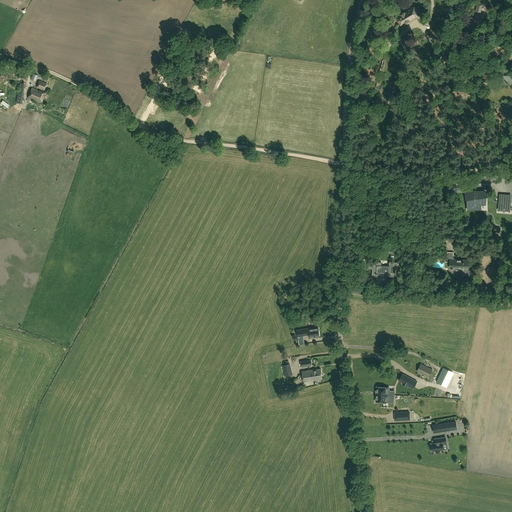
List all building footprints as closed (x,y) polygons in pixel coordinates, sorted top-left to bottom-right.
[(401,26),(419,15),(414,7),(396,18),(401,26)] [(508,81),(511,81),(511,75),(502,75),(502,85),(508,85),(508,81)] [(47,83),(39,80),(36,87),(40,89),(40,88),(44,90),(47,83)] [(25,84),(20,83),(16,102),(21,103),(25,84)] [(46,92),(40,90),(40,91),(32,88),(28,98),(41,103),(46,92)] [(486,190),(467,191),(468,195),(468,209),(478,209),(481,209),(481,204),(486,204),(486,190)] [(470,277),(471,261),(454,260),(454,253),(448,253),(447,263),(451,263),(451,269),(462,269),(462,277),(470,277)] [(372,277),(376,277),(380,277),(380,273),(389,274),(389,275),(390,276),(391,277),(392,277),(394,276),(395,276),(395,275),(395,269),(389,269),(389,266),(381,266),(381,262),(371,262),(370,267),(372,267),(372,277)] [(310,337),(320,336),(319,327),(308,329),(308,328),(297,330),(298,336),(309,334),(310,337)] [(312,366),(311,359),(300,361),(301,367),(312,366)] [(417,371),(429,377),(433,370),(421,364),(417,371)] [(292,366),(288,366),(288,368),(283,368),(284,376),(288,375),(288,370),(292,370),(292,366)] [(304,381),(322,378),(321,369),(302,371),(304,381)] [(442,375),(440,378),(437,377),(434,382),(439,384),(441,380),(443,380),(446,373),(443,371),(442,372),(441,374),(442,375)] [(403,374),(399,381),(403,383),(402,384),(407,387),(407,386),(413,389),(417,382),(403,374)] [(394,395),(394,391),(389,391),(389,387),(377,386),(376,388),(375,389),(375,392),(376,392),(376,394),(394,395)] [(394,399),(394,395),(376,394),(376,401),(377,402),(377,403),(381,403),(381,402),(389,402),(389,398),(394,399)] [(395,420),(412,420),(412,412),(394,413),(395,420)] [(454,429),(453,422),(438,424),(440,432),(454,429)] [(431,444),(432,451),(436,451),(436,452),(440,452),(440,450),(444,449),(443,444),(446,444),(447,444),(446,437),(437,439),(435,439),(435,443),(431,444)]
